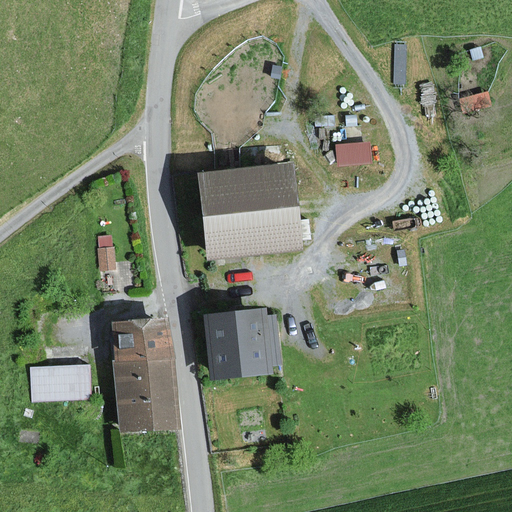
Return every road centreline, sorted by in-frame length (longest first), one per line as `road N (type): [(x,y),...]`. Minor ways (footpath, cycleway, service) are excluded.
road 1 (tertiary): [(201,511),(159,194),(165,15)]
road 2 (track): [(156,139),(101,160),(0,234)]
